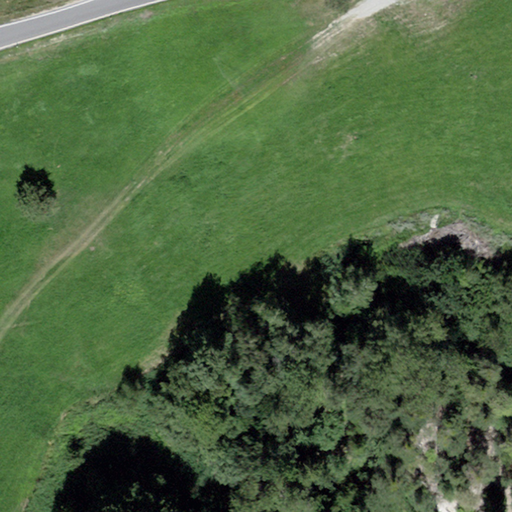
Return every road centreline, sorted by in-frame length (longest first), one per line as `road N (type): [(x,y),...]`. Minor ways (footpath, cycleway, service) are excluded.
road 1 (track): [(397,0),(356,14),(206,115),(104,227),(0,309)]
road 2 (tertiary): [(162,0),(0,43)]
